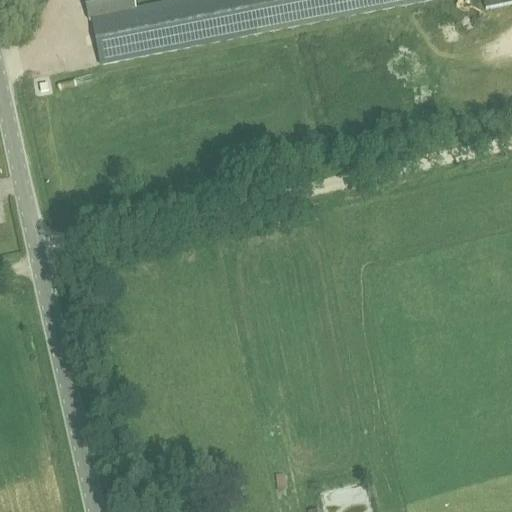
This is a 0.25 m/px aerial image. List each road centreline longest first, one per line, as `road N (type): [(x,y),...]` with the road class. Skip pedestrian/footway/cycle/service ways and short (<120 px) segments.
road 1 (track): [(37,252),(511,143)]
road 2 (tertiary): [(96,511),(0,85)]
